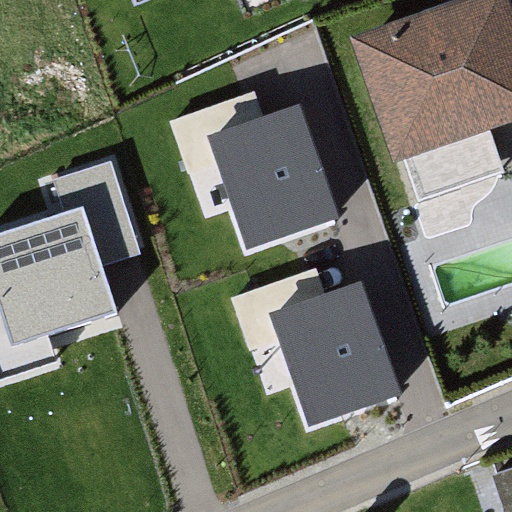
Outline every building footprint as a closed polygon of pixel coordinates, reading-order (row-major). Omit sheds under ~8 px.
[(133,0),(139,12),(168,0),(133,0)] [(511,23),(504,0),(489,0),(362,42),(399,153),(511,116),(511,23)] [(255,95),(168,123),(186,176),(216,166),(247,257),(341,226),(301,108),(264,121),(255,95)] [(139,253),(108,164),(51,184),(60,208),(0,229),(0,341),(2,347),(110,309),(96,268),(139,253)] [(320,270),(233,300),(251,352),(278,342),(307,426),(400,393),(362,286),(330,297),(320,270)]
